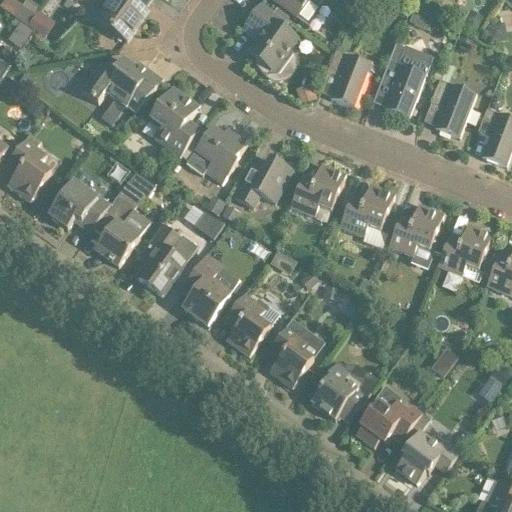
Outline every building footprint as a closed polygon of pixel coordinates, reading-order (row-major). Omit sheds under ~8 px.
[(28,29),(43,5),(34,0),(29,0),(23,9),(9,0),(6,0),(0,10),(28,29)] [(127,47),(148,18),(144,15),(151,5),(144,0),(116,0),(98,25),(127,47)] [(270,0),(269,2),(279,10),(291,18),(308,31),(321,12),(318,10),(324,0),(270,0)] [(378,0),(373,13),(393,21),(399,7),(379,0),(378,0)] [(511,1),(510,0),(507,0),(503,6),(511,12),(511,1)] [(256,65),(269,81),(271,82),(272,82),(274,83),(275,83),(277,83),(279,82),(280,82),(282,81),(283,79),(284,78),(285,77),(285,75),(285,73),(285,72),(285,70),(284,68),(284,67),(282,66),(281,65),(296,44),(275,28),(279,22),(273,17),(262,9),(245,33),(261,45),(250,60),(256,65)] [(279,10),(273,17),(279,22),(285,26),(291,18),(279,10)] [(474,40),(483,24),(470,17),(460,32),(474,40)] [(341,51),(346,54),(349,55),(353,43),(345,40),(341,51)] [(468,55),(471,48),(462,44),(459,51),(468,55)] [(18,59),(4,48),(0,54),(0,59),(11,68),(18,59)] [(409,124),(426,81),(425,80),(432,64),(396,50),(380,90),(392,94),(384,115),(409,124)] [(355,114),(372,71),(336,57),(327,80),(338,84),(331,104),(355,114)] [(0,86),(11,71),(0,63),(0,86)] [(144,79),(123,64),(114,77),(102,69),(82,97),(98,109),(107,97),(127,112),(128,111),(136,117),(154,100),(163,87),(146,75),(144,79)] [(433,84),(440,87),(440,86),(444,76),(437,73),(433,84)] [(25,77),(19,86),(29,93),(35,84),(25,77)] [(460,144),(477,101),(440,86),(440,87),(431,109),(443,114),(435,134),(460,144)] [(182,161),(187,154),(201,135),(189,126),(199,112),(173,94),(151,124),(163,133),(155,144),(181,163),(182,161)] [(497,101),(493,103),(491,107),(493,112),(498,114),(501,112),(502,109),(503,106),(500,102),(497,101)] [(39,126),(47,115),(38,109),(30,119),(39,126)] [(506,173),(511,158),(511,124),(487,115),(478,138),(489,143),(482,163),(506,173)] [(223,140),(213,133),(193,159),(187,154),(182,161),(188,166),(187,168),(203,180),(205,177),(211,170),(228,182),(238,168),(235,167),(248,149),(237,140),(228,134),(223,140)] [(30,208),(52,179),(40,171),(47,161),(37,153),(41,147),(30,139),(5,174),(15,182),(8,192),(30,208)] [(292,176),(270,164),(264,175),(254,170),(235,204),(253,213),(260,201),(275,209),(292,176)] [(332,217),(346,181),(321,171),(316,184),(305,179),(301,188),(291,213),(315,222),(320,212),(332,217)] [(111,210),(94,234),(104,242),(95,255),(119,272),(140,243),(123,231),(144,202),(147,205),(154,195),(135,181),(128,191),(126,190),(111,210)] [(92,236),(94,234),(111,210),(89,194),(86,197),(73,188),(49,221),(68,235),(76,224),(92,236)] [(381,237),(395,201),(370,191),(365,203),(354,199),(340,232),(364,242),(369,232),(381,237)] [(218,221),(225,210),(211,202),(205,213),(218,221)] [(235,227),(240,218),(227,211),(222,220),(235,227)] [(430,256),(444,221),(419,211),(414,223),(403,219),(389,252),(413,262),(418,251),(430,256)] [(214,222),(204,236),(215,243),(224,230),(214,222)] [(162,302),(186,269),(184,268),(194,254),(181,244),(181,243),(163,229),(137,264),(147,271),(138,284),(162,302)] [(479,276),(493,241),(468,230),(463,243),(452,238),(438,272),(462,282),(467,271),(479,276)] [(511,262),(500,258),(487,292),(511,302),(511,300),(511,262)] [(208,332),(231,302),(211,287),(222,273),(206,262),(181,296),(192,303),(184,315),(208,332)] [(308,296),(317,288),(310,280),(301,288),(308,296)] [(337,292),(322,292),(322,305),(337,305),(337,292)] [(255,307),(245,300),(223,329),(234,336),(226,346),(249,363),(271,334),(280,320),(271,313),(258,303),(255,307)] [(292,394),(314,365),(302,357),(309,347),(288,331),(267,361),(277,368),(270,378),(292,394)] [(416,337),(409,332),(402,342),(410,347),(416,337)] [(497,374),(511,368),(504,354),(490,361),(497,374)] [(311,408),(335,426),(340,420),(351,427),(379,388),(368,380),(356,396),(344,387),(347,384),(346,374),(337,368),(329,380),(331,381),(311,408)] [(408,416),(398,408),(402,403),(386,392),(376,406),(378,407),(360,431),(362,433),(356,441),(374,454),(380,446),(385,449),(391,441),(401,449),(422,420),(411,411),(408,416)] [(446,478),(469,446),(461,440),(453,450),(444,443),(438,451),(431,446),(429,449),(417,441),(403,461),(405,462),(396,475),(418,490),(427,478),(429,480),(435,471),(446,478)] [(511,511),(511,491),(499,486),(489,509),(482,506),(479,511),(511,511)]
